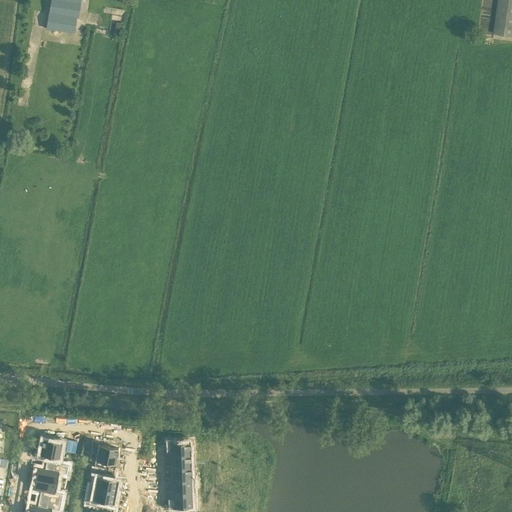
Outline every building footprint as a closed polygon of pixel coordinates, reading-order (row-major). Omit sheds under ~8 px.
[(49,0),(45,29),(74,33),(77,17),(78,17),(80,0),(49,0)] [(511,0),(497,0),(492,33),(511,35),(511,0)] [(42,437),(39,453),(47,455),(46,461),(57,463),(61,441),(42,437)] [(169,451),(163,451),(163,455),(169,455),(189,454),(189,440),(169,441),(169,451)] [(98,444),(94,465),(105,468),(106,462),(114,463),(117,447),(98,444)] [(170,464),(163,464),(163,468),(170,468),(190,467),(189,454),(169,455),(170,464)] [(36,467),(34,478),(56,482),(58,472),(66,473),(68,465),(57,463),(46,461),(44,468),(36,467)] [(170,476),(164,476),(164,480),(170,480),(190,479),(190,467),(170,468),(170,476)] [(93,468),(92,475),(94,476),(92,486),(115,491),(118,479),(105,477),(106,471),(93,468)] [(34,478),(32,489),(40,490),(38,497),(60,502),(62,493),(54,492),(56,482),(34,478)] [(170,489),(164,489),(164,493),(193,492),(193,479),(190,479),(170,480),(170,489)] [(90,486),(86,504),(99,506),(100,500),(113,503),(115,491),(92,486),(90,486)] [(193,492),(164,493),(164,497),(171,497),(171,506),(194,505),(193,492)] [(29,503),(27,511),(50,511),(51,508),(59,510),(60,502),(38,497),(37,505),(29,503)]
